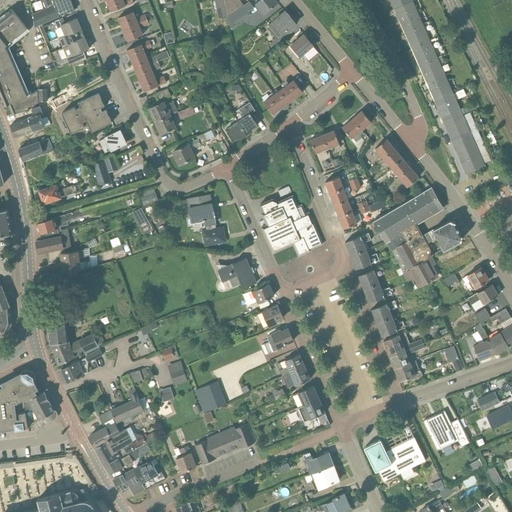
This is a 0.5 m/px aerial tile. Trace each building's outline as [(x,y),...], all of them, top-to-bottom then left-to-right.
[(34,27),(57,17),(74,11),(70,0),(42,0),(46,9),(33,14),(34,19),(34,27)] [(112,12),(134,2),(132,0),(110,0),(107,1),(112,12)] [(214,0),(219,19),(227,17),(224,0),(214,0)] [(224,0),(227,17),(243,6),(244,5),(239,0),(224,0)] [(259,0),(256,3),(265,14),(278,3),(275,0),(259,0)] [(413,1),(412,0),(389,0),(394,9),(413,1)] [(404,32),(423,24),(413,1),(394,9),(404,32)] [(243,6),(227,17),(231,29),(249,15),(243,6)] [(38,101),(38,91),(27,95),(6,46),(27,29),(12,9),(6,13),(0,17),(0,97),(1,100),(4,106),(9,104),(13,114),(38,103),(38,101)] [(123,29),(148,19),(146,15),(136,19),(133,12),(118,17),(123,29)] [(278,37),(283,34),(294,25),(290,20),(291,19),(290,18),(289,19),(285,13),(286,13),(285,12),(268,25),(278,37)] [(59,38),(81,28),(77,18),(61,25),(59,19),(55,21),(58,29),(55,30),(59,38)] [(128,41),(142,35),(140,28),(150,24),(148,19),(123,29),(128,41)] [(423,24),(404,32),(434,101),(453,93),(440,65),(438,59),(423,24)] [(63,48),(85,38),(81,28),(59,38),(63,48)] [(300,56),(313,46),(304,35),(291,45),(300,56)] [(174,43),(173,36),(165,38),(166,44),(174,43)] [(86,59),(83,51),(89,49),(85,38),(63,48),(69,64),(71,64),(83,60),(86,59)] [(132,60),(145,54),(144,50),(152,47),(149,41),(127,50),(132,60)] [(136,70),(158,61),(156,56),(147,59),(145,54),(132,60),(136,70)] [(140,81),(154,75),(152,70),(160,67),(158,61),(136,70),(140,81)] [(169,88),(164,76),(155,80),(154,75),(140,81),(145,91),(156,86),(159,92),(167,88),(169,88)] [(284,87),(293,99),(303,92),(294,80),(284,87)] [(283,107),(293,99),(284,87),(274,95),(283,107)] [(167,88),(159,92),(155,93),(159,101),(170,96),(167,88)] [(38,91),(38,101),(47,101),(46,89),(38,89),(38,91)] [(466,96),(464,90),(458,93),(461,99),(466,96)] [(100,112),(99,111),(98,109),(105,106),(99,93),(78,102),(80,107),(76,109),(75,107),(62,113),(71,134),(84,128),(82,122),(86,120),(92,132),(112,122),(106,109),(100,112)] [(466,173),(484,166),(453,93),(434,101),(466,173)] [(69,104),(64,94),(51,100),(56,110),(69,104)] [(273,114),(283,107),(274,95),(264,102),(273,114)] [(173,101),(165,105),(164,101),(148,108),(155,122),(170,116),(170,115),(178,111),(173,101)] [(257,126),(250,114),(255,110),(250,102),(239,109),(244,118),(238,122),(246,134),(251,130),(252,131),(253,130),(252,129),(257,126)] [(40,115),(42,113),(40,106),(31,109),(32,111),(33,110),(34,115),(29,117),(33,130),(44,127),(40,115)] [(180,119),(195,113),(192,107),(178,113),(180,119)] [(352,119),(361,130),(371,122),(362,111),(357,114),(352,119)] [(161,135),(176,128),(170,116),(155,122),(161,135)] [(14,137),(33,130),(29,117),(29,119),(10,126),(14,137)] [(352,138),(361,130),(352,119),(342,127),(352,138)] [(245,135),(246,134),(238,122),(226,130),(233,141),(239,138),(239,139),(240,138),(245,134),(245,135)] [(334,130),(322,135),(328,148),(339,144),(334,130)] [(111,149),(112,150),(126,143),(120,131),(106,137),(106,138),(99,141),(105,153),(111,149)] [(187,144),(188,145),(173,152),(179,165),(194,158),(191,150),(207,142),(204,134),(197,136),(198,138),(187,144)] [(310,139),(316,153),(328,148),(322,135),(310,139)] [(23,161),(43,153),(44,154),(53,150),(48,139),(40,142),(39,141),(19,149),(23,161)] [(383,158),(395,148),(386,139),(375,148),(383,158)] [(391,167),(403,158),(395,148),(383,158),(391,167)] [(339,158),(332,160),(334,167),(341,164),(339,158)] [(399,177),(411,168),(403,158),(391,167),(399,177)] [(62,176),(59,167),(53,169),(57,178),(62,176)] [(399,177),(407,187),(419,177),(411,168),(399,177)] [(106,174),(95,178),(97,186),(109,182),(106,174)] [(330,194),(343,188),(339,177),(325,182),(330,194)] [(350,185),(359,182),(357,177),(348,180),(350,185)] [(359,182),(350,185),(352,191),(361,187),(359,182)] [(72,186),(58,190),(57,185),(39,191),(40,193),(39,194),(40,199),(42,198),(42,201),(45,200),(46,203),(74,193),(72,186)] [(291,192),(289,186),(278,191),(281,197),(291,192)] [(385,242),(443,208),(431,187),(373,221),(385,242)] [(330,194),(334,205),(348,200),(343,188),(330,194)] [(143,206),(158,201),(156,194),(140,198),(143,206)] [(216,228),(215,223),(210,195),(187,199),(191,222),(202,220),(202,221),(204,221),(206,230),(216,228)] [(273,253),(282,249),(293,245),(298,257),(306,254),(305,252),(322,244),(309,213),(306,214),(302,205),(298,207),(293,195),(278,202),(277,201),(273,199),(260,205),(263,212),(261,213),(266,225),(261,227),(273,253)] [(339,217),(352,212),(348,200),(334,205),(339,217)] [(366,200),(357,204),(359,209),(368,206),(366,200)] [(144,209),(155,205),(159,204),(158,201),(143,206),(144,209)] [(157,211),(155,205),(144,209),(145,215),(157,211)] [(0,235),(11,234),(8,210),(0,211),(0,235)] [(67,221),(84,216),(82,210),(36,223),(39,234),(40,240),(61,237),(61,232),(68,229),(61,231),(60,227),(68,224),(67,221)] [(343,229),(344,229),(357,223),(352,212),(339,217),(341,222),(343,229)] [(146,219),(137,224),(142,235),(152,230),(146,219)] [(455,223),(455,222),(450,220),(450,221),(428,233),(433,242),(435,240),(437,243),(440,242),(444,250),(460,241),(461,241),(462,236),(455,223)] [(402,272),(432,256),(439,252),(434,243),(428,246),(417,225),(387,242),(391,250),(403,271),(402,272)] [(206,230),(206,231),(202,232),(204,246),(223,243),(222,236),(225,236),(223,227),(216,228),(206,230)] [(38,253),(63,248),(63,250),(71,249),(68,229),(61,232),(61,237),(40,240),(36,241),(38,253)] [(351,256),(366,250),(363,243),(371,240),(368,233),(345,242),(351,256)] [(118,237),(110,240),(113,247),(121,245),(118,237)] [(94,239),(87,242),(90,248),(97,244),(94,239)] [(114,254),(124,250),(124,251),(125,254),(126,254),(131,253),(127,243),(122,245),(112,248),(112,249),(112,250),(114,254)] [(356,269),(379,260),(376,254),(368,257),(366,250),(351,256),(356,269)] [(90,261),(89,256),(78,257),(78,251),(61,253),(62,264),(90,261)] [(437,276),(432,266),(436,264),(432,256),(402,272),(408,283),(409,282),(412,289),(437,276)] [(244,288),(247,287),(256,283),(246,258),(233,264),(233,263),(218,270),(225,287),(226,288),(228,289),(229,288),(241,283),(244,288)] [(62,264),(64,275),(76,274),(76,272),(80,271),(80,270),(91,267),(90,261),(62,264)] [(377,276),(384,274),(381,267),(358,276),(364,289),(380,283),(379,283),(377,276)] [(462,278),(470,291),(489,280),(481,267),(462,278)] [(64,275),(64,282),(65,289),(64,289),(78,287),(77,280),(76,274),(64,275)] [(458,280),(454,274),(443,281),(447,287),(458,280)] [(392,294),(389,287),(385,289),(382,282),(379,283),(380,283),(364,289),(369,303),(392,294)] [(258,303),(265,300),(274,296),(269,284),(253,291),(245,294),(248,302),(256,299),(258,303)] [(491,284),(478,292),(468,298),(472,304),(481,298),(484,303),(498,296),(497,294),(497,293),(495,290),(494,290),(491,284)] [(0,309),(9,306),(1,285),(0,285),(0,309)] [(390,310),(397,307),(394,301),(371,309),(377,323),(393,317),(390,310)] [(262,311),(269,327),(277,323),(276,321),(283,318),(278,305),(262,311)] [(0,309),(0,334),(0,335),(6,332),(10,325),(11,322),(10,307),(9,306),(0,309)] [(479,324),(490,317),(485,308),(474,314),(479,324)] [(500,324),(511,317),(506,308),(490,317),(492,321),(497,318),(500,324)] [(51,344),(69,341),(64,314),(47,317),(51,343),(51,344)] [(405,328),(402,321),(398,322),(395,316),(393,317),(377,323),(382,337),(405,328)] [(151,328),(149,324),(140,328),(142,332),(143,334),(143,336),(153,332),(152,330),(151,328)] [(497,353),(489,340),(480,324),(475,327),(484,341),(474,345),(479,360),(497,353)] [(489,340),(497,353),(511,344),(511,326),(505,331),(489,340)] [(286,344),(293,341),(288,329),(281,332),(280,330),(267,335),(274,351),(286,345),(286,344)] [(390,356),(423,344),(421,339),(410,344),(405,332),(384,341),(390,356)] [(78,341),(84,353),(98,346),(98,345),(96,340),(93,334),(78,341)] [(70,344),(69,341),(51,344),(46,346),(47,350),(53,348),(55,355),(71,349),(70,344)] [(394,369),(416,361),(415,360),(413,361),(410,353),(424,347),(423,344),(390,356),(394,369)] [(171,347),(161,351),(165,361),(174,358),(174,356),(178,354),(175,346),(171,348),(171,347)] [(449,362),(452,361),(458,359),(453,346),(444,350),(449,362)] [(99,348),(85,354),(88,362),(102,355),(99,348)] [(59,365),(75,357),(71,349),(55,355),(49,357),(51,361),(57,359),(59,365)] [(290,373),(305,367),(299,354),(285,360),(288,366),(280,370),(282,376),(290,372),(290,373)] [(452,361),(453,362),(456,372),(462,369),(459,360),(458,359),(452,361)] [(84,374),(79,365),(78,361),(61,369),(67,382),(76,377),(77,378),(78,377),(84,374)] [(181,361),(167,365),(174,385),(187,381),(186,377),(190,376),(188,369),(184,370),(181,361)] [(422,375),(420,370),(419,370),(416,361),(394,369),(399,382),(408,378),(408,380),(422,375)] [(296,385),(301,383),(310,379),(305,367),(290,373),(296,385)] [(143,379),(150,377),(150,375),(149,373),(147,373),(146,368),(140,370),(143,379)] [(30,399),(40,394),(34,382),(36,381),(34,374),(29,370),(22,371),(22,373),(0,384),(0,429),(16,428),(16,429),(29,427),(27,417),(24,399),(30,399)] [(511,396),(511,381),(500,387),(503,393),(509,390),(511,396)] [(217,382),(195,390),(204,412),(225,404),(217,382)] [(161,389),(164,400),(175,397),(172,385),(161,389)] [(249,391),(247,385),(241,388),(243,394),(249,391)] [(303,405),(318,398),(313,386),(298,392),(303,405)] [(139,399),(135,389),(128,392),(132,401),(125,404),(130,415),(144,409),(139,399)] [(276,399),(285,395),(282,389),(278,391),(277,390),(272,392),(276,399)] [(27,417),(51,404),(44,391),(40,394),(30,399),(24,399),(27,417)] [(481,409),(499,402),(495,392),(477,401),(481,409)] [(301,420),(303,419),(304,421),(317,416),(320,424),(328,420),(318,398),(303,405),(296,408),(301,420)] [(35,430),(54,419),(53,412),(54,411),(51,404),(27,417),(29,427),(29,431),(35,430)] [(116,421),(130,415),(125,404),(111,410),(116,421)] [(492,428),(511,419),(511,413),(508,405),(486,415),(492,428)] [(110,410),(99,416),(103,424),(114,419),(110,410)] [(423,421),(437,451),(458,441),(461,447),(469,443),(458,420),(450,423),(444,411),(423,421)] [(255,443),(251,434),(247,424),(235,429),(234,427),(233,427),(242,448),(255,443)] [(102,442),(120,432),(116,425),(107,429),(106,427),(88,437),(94,447),(103,442),(102,442)] [(241,448),(242,448),(233,427),(220,432),(228,452),(241,446),(241,448)] [(102,461),(152,433),(146,436),(145,434),(143,435),(142,435),(133,440),(127,430),(120,433),(120,432),(102,442),(103,442),(103,443),(95,448),(102,461)] [(215,457),(228,452),(220,432),(207,437),(216,459),(216,458),(215,457)] [(128,454),(138,448),(147,443),(155,438),(152,433),(102,461),(105,466),(107,465),(108,468),(111,473),(109,474),(109,475),(118,469),(132,461),(128,454)] [(203,464),(216,459),(207,437),(206,438),(207,440),(195,445),(203,464)] [(425,461),(418,446),(414,437),(386,451),(385,451),(397,474),(425,461)] [(385,451),(386,451),(380,440),(364,448),(376,471),(379,470),(384,481),(397,474),(385,451)] [(138,448),(142,456),(151,451),(147,443),(138,448)] [(196,467),(192,457),(187,446),(180,449),(183,455),(176,458),(182,472),(196,467)] [(132,461),(142,456),(138,448),(128,454),(132,461)] [(312,474),(333,465),(328,453),(313,459),(310,453),(303,456),(310,474),(312,473),(312,474)] [(483,466),(479,459),(468,465),(472,472),(483,466)] [(161,472),(157,464),(154,466),(151,461),(147,463),(146,462),(140,465),(147,479),(161,472)] [(287,463),(278,467),(281,472),(290,469),(287,463)] [(141,483),(147,479),(140,465),(134,469),(141,483)] [(318,488),(329,484),(339,480),(333,465),(312,474),(318,488)] [(502,482),(493,466),(485,470),(494,486),(502,482)] [(145,490),(141,483),(134,469),(113,480),(119,491),(124,488),(125,488),(128,487),(133,496),(145,490)] [(435,483),(438,489),(443,486),(444,486),(441,480),(435,483)] [(455,484),(440,493),(443,498),(458,489),(455,484)] [(88,501),(86,501),(83,489),(71,492),(71,491),(69,491),(69,492),(61,494),(60,493),(58,493),(58,494),(40,499),(39,498),(37,499),(38,501),(39,503),(37,504),(37,505),(38,505),(39,508),(38,508),(38,509),(40,509),(41,510),(33,511),(95,511),(95,510),(96,510),(95,509),(94,507),(92,505),(93,504),(92,503),(91,504),(89,503),(87,501),(88,501)] [(215,504),(214,502),(211,493),(202,496),(207,508),(215,504)] [(341,511),(351,508),(344,493),(332,498),(333,500),(318,506),(320,511),(341,511)] [(411,506),(407,499),(402,502),(406,508),(411,506)] [(193,511),(192,509),(189,501),(176,506),(177,511),(193,511)] [(445,511),(439,501),(429,506),(421,510),(422,511),(445,511)] [(463,511),(477,511),(482,509),(477,502),(463,511)] [(240,503),(227,508),(228,511),(239,511),(247,509),(245,504),(241,505),(240,503)]
